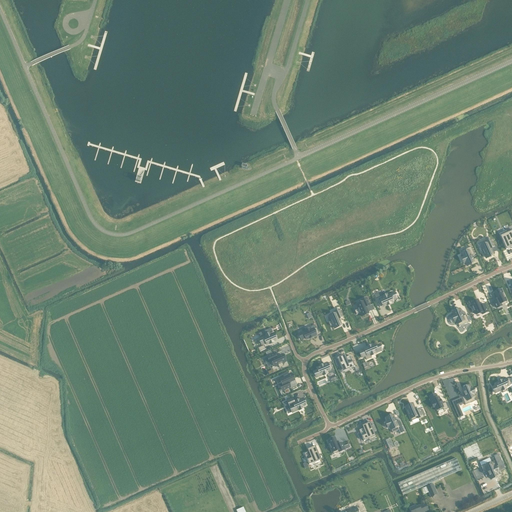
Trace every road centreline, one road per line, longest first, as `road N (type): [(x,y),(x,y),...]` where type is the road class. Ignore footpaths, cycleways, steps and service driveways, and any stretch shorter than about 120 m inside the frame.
road 1 (residential): [(511,266),(303,360)]
road 2 (residential): [(511,362),(438,376),(329,425)]
